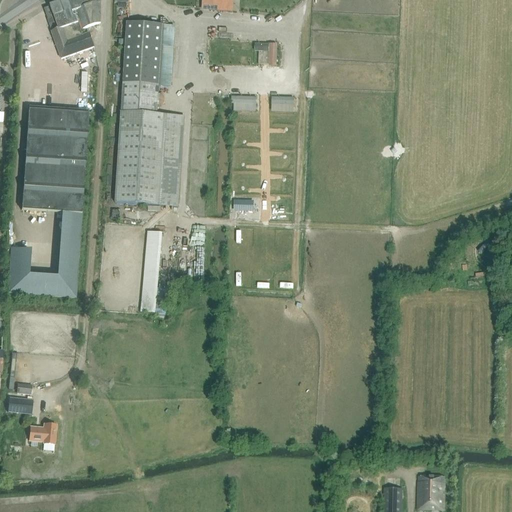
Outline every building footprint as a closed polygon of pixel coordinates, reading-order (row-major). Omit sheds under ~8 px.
[(69,0),(60,3),(50,6),(51,7),(45,9),(44,9),(48,20),(49,20),(54,32),(52,33),(61,60),(94,48),(89,34),(83,36),(79,24),(78,25),(75,18),(74,18),(72,14),(77,13),(83,30),(101,24),(101,0),(69,0)] [(203,0),(203,10),(232,12),(232,0),(203,0)] [(127,24),(121,113),(157,115),(159,86),(170,87),(174,36),(162,36),(163,26),(127,24)] [(82,215),(89,114),(28,110),(21,211),(82,215)] [(178,208),(184,117),(157,115),(121,113),(115,204),(178,208)] [(148,231),(145,302),(159,302),(162,232),(148,231)] [(17,394),(31,396),(32,386),(18,385),(17,394)] [(9,399),(7,413),(31,415),(33,401),(9,399)] [(43,445),(54,446),(56,426),(44,425),(44,430),(31,428),(29,442),(43,443),(43,445)] [(445,478),(419,477),(418,510),(444,511),(445,478)] [(383,511),(402,511),(403,490),(384,489),(383,511)]
